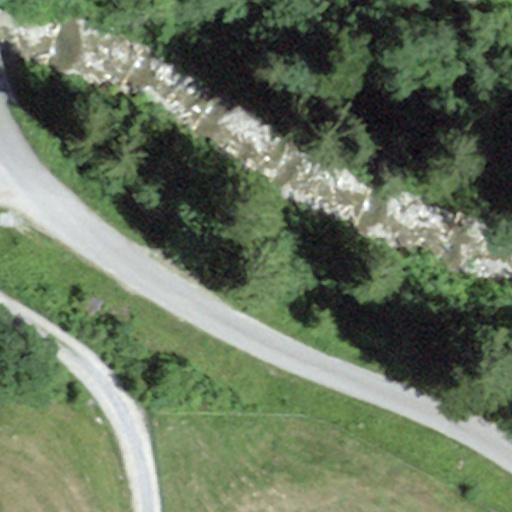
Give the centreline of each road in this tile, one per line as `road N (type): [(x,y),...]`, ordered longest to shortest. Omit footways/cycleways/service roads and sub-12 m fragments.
road 1 (unclassified): [(0,140),(53,206),(289,362),(454,418),(511,454)]
road 2 (track): [(0,284),(114,385),(148,443),(158,511)]
